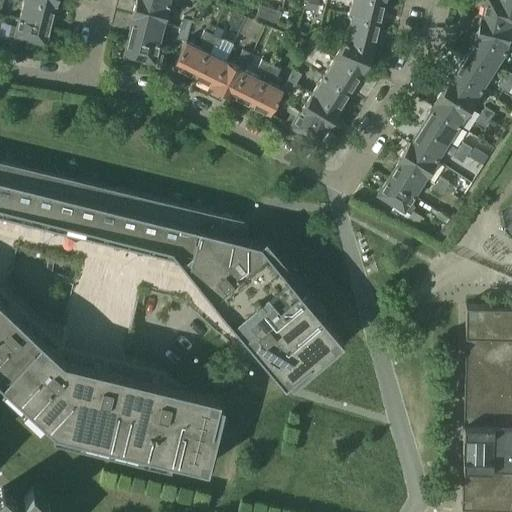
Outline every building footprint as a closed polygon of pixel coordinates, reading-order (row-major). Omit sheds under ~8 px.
[(38,0),(24,0),(20,17),(52,25),(57,5),(38,0)] [(135,0),(133,11),(132,15),(134,16),(147,19),(151,23),(163,26),(165,19),(169,4),(169,3),(157,0),(135,0)] [(317,11),(319,0),(307,0),(305,8),(317,11)] [(379,22),(384,0),(352,0),(349,15),(352,16),(379,22)] [(511,0),(486,0),(483,17),(511,23),(511,0)] [(281,10),(260,3),(257,14),(278,23),(281,10)] [(193,11),(183,15),(180,27),(189,29),(192,19),(195,11),(193,11)] [(129,33),(128,37),(158,44),(159,45),(160,40),(163,26),(151,23),(147,19),(134,16),(129,33)] [(373,45),(379,22),(352,16),(347,38),(373,45)] [(11,24),(9,33),(48,43),(52,25),(20,17),(20,19),(18,26),(11,24)] [(475,37),(477,37),(504,54),(506,50),(511,27),(511,23),(483,17),(482,17),(481,17),(475,37)] [(186,40),(187,39),(189,29),(180,27),(178,37),(186,40)] [(174,65),(193,75),(214,34),(205,29),(201,38),(205,40),(202,47),(187,39),(186,40),(174,65)] [(316,31),(312,39),(319,44),(324,35),(316,31)] [(214,34),(193,75),(211,84),(210,85),(212,86),(213,84),(225,58),(210,51),(213,44),(218,47),(222,38),(214,34)] [(128,37),(124,54),(154,62),(154,61),(161,63),(164,54),(156,53),(158,44),(128,37)] [(493,71),(504,54),(477,37),(466,55),(493,71)] [(375,46),(373,45),(347,38),(346,41),(337,54),(362,71),(364,72),(375,46)] [(319,44),(312,39),(305,50),(313,54),(319,44)] [(225,58),(213,84),(212,86),(231,96),(232,94),(244,68),(252,53),(243,48),(238,57),(243,59),(240,66),(225,58)] [(273,63),(277,65),(281,57),(277,54),(273,63)] [(362,71),(337,54),(324,74),(350,90),(362,71)] [(466,55),(455,72),(482,89),(493,71),(466,55)] [(232,94),(251,103),(271,62),(261,57),(257,66),(262,68),(258,75),(244,68),(232,94),(231,96),(232,94)] [(280,67),(271,62),(251,103),(270,113),(283,88),(268,80),(272,73),(276,75),(280,67)] [(290,77),(297,82),(303,72),(295,67),(290,77)] [(511,72),(508,70),(503,77),(511,82),(511,72)] [(471,106),(482,89),(455,72),(451,78),(450,77),(442,88),(444,89),(471,106)] [(340,106),(350,90),(324,74),(314,90),(340,106)] [(297,82),(290,77),(284,86),(292,91),(297,82)] [(511,84),(511,82),(503,77),(499,85),(508,91),(511,84)] [(437,101),(433,106),(460,123),(471,106),(444,89),(442,88),(435,99),(437,101)] [(340,106),(314,90),(302,109),(328,125),(329,126),(341,107),(340,106)] [(480,113),(490,119),(494,111),(485,105),(480,113)] [(449,141),(460,123),(433,106),(422,124),(449,141)] [(329,126),(328,125),(302,109),(297,117),(291,113),(286,121),(317,141),(327,127),(328,128),(329,126)] [(490,119),(480,113),(476,120),(485,126),(490,119)] [(422,124),(412,141),(438,158),(449,141),(422,124)] [(427,175),(438,158),(412,141),(411,142),(409,141),(399,157),(401,158),(427,175)] [(458,148),(467,154),(471,147),(463,141),(458,148)] [(483,163),(488,155),(474,146),(469,155),(483,163)] [(458,148),(453,156),(462,162),(467,154),(458,148)] [(14,161),(0,157),(0,214),(1,214),(14,161)] [(400,160),(390,175),(416,192),(427,175),(401,158),(399,157),(398,159),(400,160)] [(22,220),(35,166),(14,161),(1,214),(22,220)] [(56,171),(35,166),(22,220),(43,225),(56,171)] [(64,230),(77,176),(56,171),(43,225),(64,230)] [(410,202),(416,192),(390,175),(378,193),(395,204),(388,214),(405,222),(416,206),(410,202)] [(98,181),(77,176),(64,230),(85,235),(98,181)] [(440,176),(435,183),(444,190),(449,182),(440,176)] [(106,240),(119,186),(98,181),(85,235),(106,240)] [(444,190),(435,183),(430,191),(439,197),(444,190)] [(106,240),(127,245),(140,191),(119,186),(106,240)] [(148,250),(161,196),(140,191),(127,245),(148,250)] [(182,201),(161,196),(148,250),(169,255),(182,201)] [(169,255),(181,258),(190,260),(191,261),(200,252),(200,253),(226,231),(243,217),(203,207),(182,201),(169,255)] [(511,205),(499,216),(511,230),(511,205)] [(455,221),(449,218),(440,232),(433,227),(429,233),(443,242),(455,221)] [(343,336),(319,309),(324,304),(265,234),(260,239),(226,231),(200,253),(200,252),(191,261),(190,260),(181,258),(284,379),(288,376),(291,380),(343,336)] [(0,297),(0,378),(54,428),(52,435),(170,464),(172,457),(207,466),(223,400),(218,399),(219,394),(63,356),(0,297)] [(511,304),(466,304),(463,441),(462,506),(511,506),(511,304)] [(32,486),(24,495),(41,511),(49,502),(32,486)] [(0,511),(30,511),(3,487),(0,490),(0,511)]
